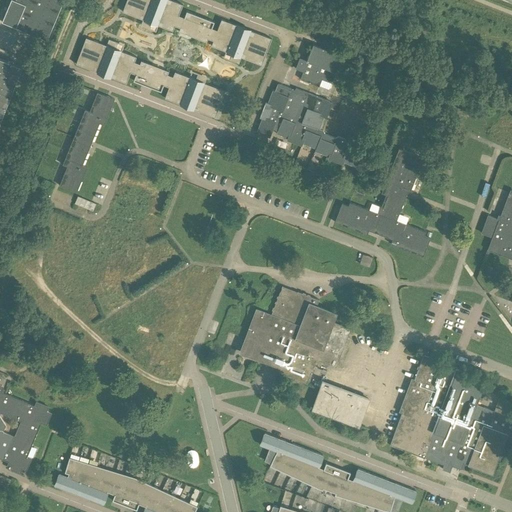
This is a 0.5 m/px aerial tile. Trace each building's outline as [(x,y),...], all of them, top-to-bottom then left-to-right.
[(12,0),(3,22),(42,39),(48,41),(65,0),(12,0)] [(171,0),(127,0),(123,12),(173,31),(175,26),(180,28),(179,31),(207,42),(208,38),(213,41),(211,46),(262,65),(272,39),(268,37),(244,28),(222,19),(217,30),(212,28),(214,22),(207,19),(195,14),(187,11),(184,18),(179,16),(183,5),(171,0)] [(201,112),(215,117),(225,91),(175,72),(173,77),(168,75),(169,71),(141,61),(140,64),(135,62),(137,57),(86,37),(76,64),(91,69),(106,75),(126,83),(131,72),(136,74),(133,81),(142,84),(152,88),(161,91),(164,85),(169,87),(165,98),(188,107),(201,112)] [(337,72),(343,55),(314,44),(307,61),(308,61),(304,71),(301,79),(320,86),(323,79),(332,83),(337,72)] [(0,109),(15,70),(0,63),(0,109)] [(344,162),(356,167),(362,151),(348,146),(345,138),(338,136),(335,138),(325,134),(324,130),(320,129),(325,117),(327,118),(333,102),(331,102),(332,101),(296,87),(295,90),(280,85),(277,91),(274,90),(268,103),(266,102),(260,117),(263,118),(258,132),(271,137),(275,127),(280,128),(278,134),(288,138),(288,140),(302,145),(303,144),(316,149),(315,152),(329,157),(329,159),(343,165),(344,162)] [(364,89),(356,86),(353,93),(362,96),(364,89)] [(114,99),(97,92),(89,111),(85,109),(62,165),(67,167),(59,186),(76,193),(87,167),(82,165),(86,156),(99,123),(104,125),(114,99)] [(392,239),(391,244),(423,256),(430,237),(424,235),(425,231),(396,220),(408,189),(411,190),(416,177),(413,176),(418,163),(415,162),(418,156),(399,149),(381,193),(385,195),(378,213),(349,202),(348,205),(342,203),(334,222),(367,235),(368,230),(392,239)] [(134,205),(142,208),(147,193),(117,184),(106,222),(127,228),(134,205)] [(511,190),(499,220),(490,216),(484,232),(493,236),(488,249),(488,250),(511,259),(511,297),(511,300),(511,190)] [(74,204),(80,206),(93,211),(96,204),(77,196),(74,204)] [(79,220),(69,248),(108,263),(112,253),(118,255),(121,254),(126,265),(134,262),(135,259),(131,250),(145,245),(138,229),(133,227),(103,239),(96,236),(99,228),(79,220)] [(370,267),(373,258),(363,254),(360,264),(370,267)] [(283,286),(281,292),(272,315),(256,310),(243,346),(262,353),(261,356),(282,364),(279,373),(287,376),(296,351),(317,359),(336,366),(350,329),(333,322),(336,314),(317,306),(319,300),(283,286)] [(307,384),(314,366),(317,359),(296,351),(287,376),(307,384)] [(97,361),(106,368),(111,361),(102,354),(97,361)] [(422,358),(422,360),(401,413),(390,444),(425,458),(426,455),(458,369),(456,368),(455,371),(452,370),(454,365),(449,363),(447,368),(422,358)] [(452,465),(461,469),(464,462),(490,472),(505,434),(511,436),(511,433),(511,411),(496,406),(494,412),(490,410),(490,409),(483,406),(483,408),(474,404),(484,378),(458,369),(426,455),(445,462),(443,468),(450,471),(452,465)] [(140,380),(132,388),(140,396),(148,387),(140,380)] [(354,393),(323,382),(314,406),(344,417),(343,420),(359,425),(369,399),(354,393)] [(0,458),(11,463),(9,466),(19,471),(20,467),(27,470),(31,459),(27,457),(42,423),(46,424),(50,414),(45,412),(48,407),(38,402),(36,406),(1,392),(3,388),(0,386),(0,458)] [(323,455),(265,432),(260,445),(276,451),(270,466),(322,490),(323,489),(335,493),(335,495),(389,511),(390,511),(395,497),(411,503),(416,491),(358,468),(353,480),(348,478),(351,472),(326,463),(324,469),(319,467),(323,455)] [(68,476),(59,473),(54,486),(103,505),(108,492),(115,495),(112,500),(137,510),(139,504),(146,507),(143,511),(195,511),(198,506),(135,477),(69,457),(65,473),(69,474),(68,476)] [(0,483),(8,487),(11,479),(0,474),(0,483)]
